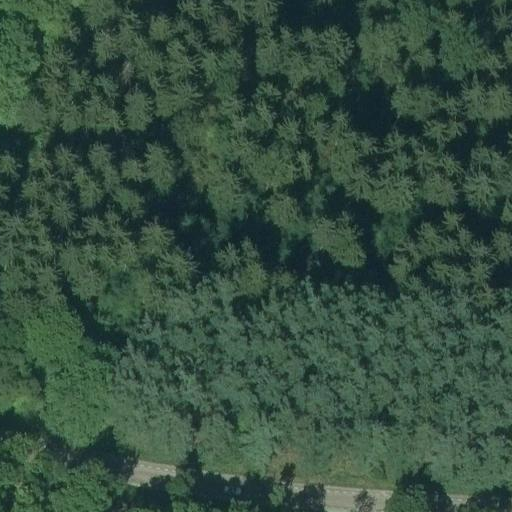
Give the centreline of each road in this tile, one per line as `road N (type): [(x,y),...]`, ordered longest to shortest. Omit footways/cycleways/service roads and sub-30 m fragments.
road 1 (tertiary): [(0,441),(261,492),(511,511)]
road 2 (unknown): [(0,330),(115,354),(266,329),(511,333)]
road 3 (track): [(0,125),(47,56),(108,0)]
